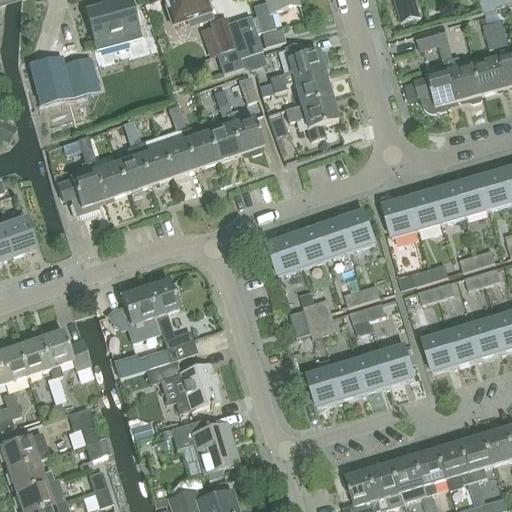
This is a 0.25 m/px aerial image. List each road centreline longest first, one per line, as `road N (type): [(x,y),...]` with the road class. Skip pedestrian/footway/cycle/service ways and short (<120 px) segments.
road 1 (residential): [(281,453),(406,413),(442,424),(511,405)]
road 2 (residential): [(281,453),(203,243)]
road 3 (residential): [(0,309),(203,243)]
road 4 (residential): [(203,243),(397,173)]
road 5 (residential): [(397,173),(347,0)]
